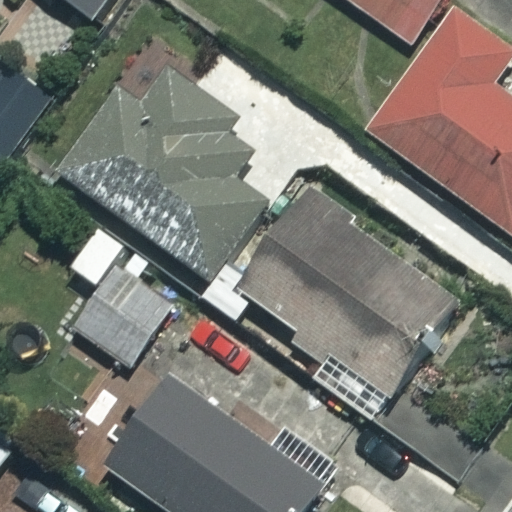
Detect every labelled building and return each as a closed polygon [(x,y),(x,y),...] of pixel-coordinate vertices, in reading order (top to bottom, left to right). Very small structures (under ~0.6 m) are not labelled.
[(109,0),(62,0),(93,22),(109,0)] [(343,0),(412,47),(443,0),(343,0)] [(511,64),(511,52),(454,10),(365,131),(511,239),(511,97),(496,86),(511,64)] [(164,71),(136,108),(109,88),(50,167),(206,283),(265,204),(235,182),(252,159),(229,142),(239,128),(164,71)] [(47,100),(0,72),(0,168),(4,171),(47,100)] [(459,313),(304,199),(238,289),(296,331),(288,342),(386,413),(459,313)] [(177,300),(121,262),(74,331),(130,369),(177,300)] [(302,511),(320,486),(166,381),(104,471),(163,511),(302,511)] [(0,467),(13,449),(0,439),(0,467)]
